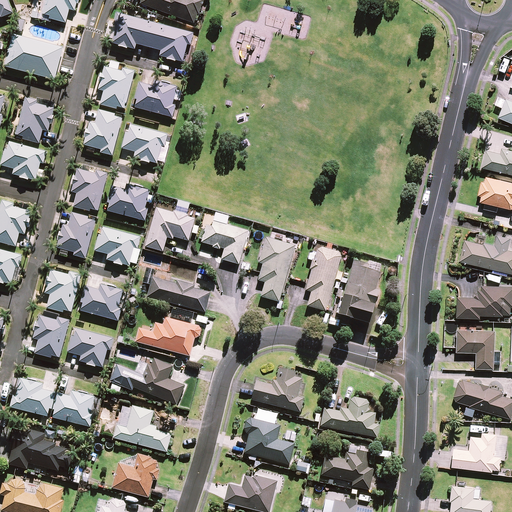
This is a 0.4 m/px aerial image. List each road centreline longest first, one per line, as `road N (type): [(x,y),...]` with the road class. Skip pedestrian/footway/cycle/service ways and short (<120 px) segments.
road 1 (residential): [(188,511),(222,383),(254,343),(299,338),(416,364)]
road 2 (tertiary): [(416,364),(424,252),(464,82)]
road 3 (tertiary): [(407,511),(416,364)]
